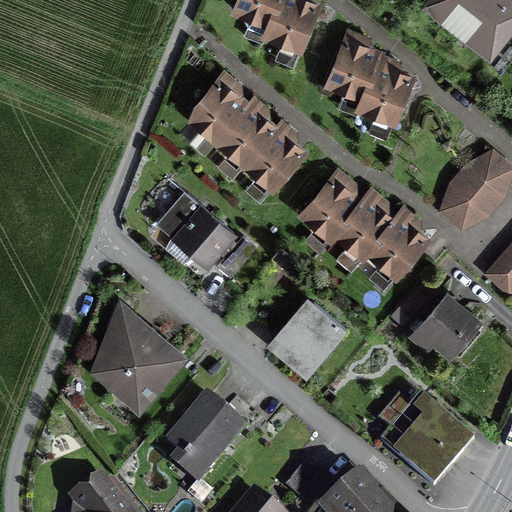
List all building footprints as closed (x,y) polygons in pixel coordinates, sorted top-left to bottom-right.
[(238,0),(234,11),(268,25),(265,36),(298,49),(315,8),(303,3),(301,0),(238,0)] [(430,0),(424,9),(431,0),(450,0),(451,0),(458,0),(487,23),(471,43),(469,42),(468,43),(488,59),(511,27),(511,1),(510,0),(430,0)] [(394,69),(396,63),(366,51),(365,48),(364,45),(366,39),(348,32),(328,84),(362,98),(358,108),(391,122),(409,80),(396,75),(395,72),(394,69)] [(224,74),(195,108),(189,122),(213,143),(216,141),(271,188),(300,154),(298,152),(290,145),(290,141),(290,138),(294,134),(280,121),(274,128),(272,130),(263,122),(263,118),(262,115),(266,110),(252,98),(245,106),(235,98),(235,94),(235,91),(239,86),(224,74)] [(466,166),(453,183),(446,197),(441,211),(461,228),(485,214),(501,195),(510,169),(491,153),(466,166)] [(353,184),(338,171),(302,214),(329,238),(330,238),(335,233),(363,257),(367,252),(395,276),(424,241),(422,239),(414,233),(414,229),(413,226),(418,221),(403,209),(403,208),(391,222),(382,214),(381,211),(381,207),(385,202),(371,190),(359,204),(349,196),(349,193),(349,189),(353,184)] [(186,195),(161,224),(195,253),(191,257),(205,268),(219,252),(218,251),(232,234),(186,195)] [(229,277),(254,248),(242,237),(216,267),(229,277)] [(507,292),(511,286),(511,244),(486,274),(507,292)] [(426,295),(416,287),(392,316),(402,325),(426,295)] [(444,296),(418,327),(450,355),(477,324),(444,296)] [(305,379),(345,330),(312,303),(272,351),(305,379)] [(103,349),(124,367),(115,390),(137,409),(180,358),(127,313),(119,309),(103,349)] [(389,429),(379,441),(432,487),(472,440),(420,394),(409,406),(397,395),(377,419),(389,429)] [(243,426),(207,395),(166,442),(203,473),(243,426)] [(312,506),(331,483),(310,465),(290,488),(312,506)] [(393,511),(379,496),(348,466),(314,505),(320,511),(393,511)] [(81,511),(125,511),(98,477),(72,497),(82,510),(81,511)] [(198,482),(188,494),(200,504),(210,492),(198,482)] [(276,511),(253,493),(237,511),(276,511)]
